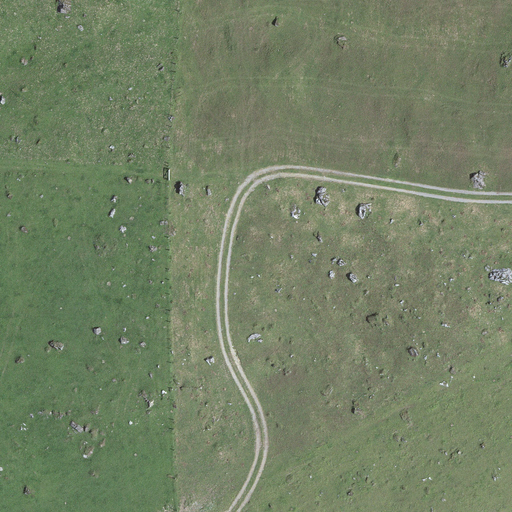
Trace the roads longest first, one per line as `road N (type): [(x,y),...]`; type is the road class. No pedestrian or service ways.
road 1 (track): [(269,172),(251,182),(234,209),(223,274),(229,355),(263,441),(255,475),(232,511)]
road 2 (track): [(511,198),(269,172)]
